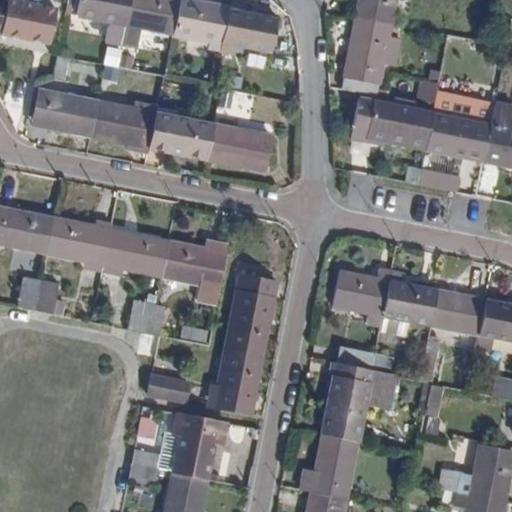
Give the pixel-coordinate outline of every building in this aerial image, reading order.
[(6,0),(0,33),(0,34),(50,45),(56,9),(16,1),(11,0),(6,0)] [(123,45),(127,25),(131,0),(80,0),(77,16),(113,24),(109,42),(123,45)] [(143,28),(174,35),(181,0),(131,0),(127,25),(123,45),(139,48),(143,28)] [(215,34),(223,36),(228,9),(182,0),(181,0),(174,35),(210,42),(213,42),(215,34)] [(360,0),(356,19),(390,25),(394,0),(360,0)] [(237,46),(270,53),(277,18),(228,9),(223,36),(220,51),(236,54),(237,46)] [(382,64),(395,66),(401,40),(387,37),(390,25),(356,19),(348,58),(353,59),(348,79),(344,78),(341,90),(355,92),(365,94),(366,90),(376,91),(382,64)] [(209,49),(220,51),(223,36),(215,34),(213,42),(210,42),(209,49)] [(120,81),(121,47),(106,47),(105,81),(120,81)] [(53,79),(64,81),(69,59),(58,56),(53,79)] [(440,83),(428,81),(424,101),(436,104),(438,94),(440,83)] [(52,129),(91,137),(98,102),(40,90),(33,119),(53,123),(52,129)] [(339,102),(352,105),(355,92),(341,90),(339,102)] [(434,115),(491,126),(495,106),(438,94),(436,104),(434,115)] [(352,134),(427,149),(434,115),(374,102),(359,99),(352,134)] [(150,150),(151,144),(157,114),(98,102),(91,137),(130,145),(129,151),(149,155),(150,150)] [(503,165),(511,166),(511,130),(511,125),(511,106),(496,104),(495,106),(491,126),(486,155),(505,158),(503,165)] [(169,154),(207,161),(213,126),(213,125),(157,114),(151,144),(170,148),(169,154)] [(466,151),(486,155),(491,126),(434,115),(427,149),(465,157),(466,151)] [(247,162),(265,166),(271,137),(213,125),(213,126),(207,161),(245,169),(247,162)] [(150,150),(169,154),(170,148),(151,144),(150,150)] [(494,191),(499,164),(486,162),(482,188),(494,191)] [(420,185),(457,192),(460,177),(423,169),(420,185)] [(0,243),(46,253),(53,219),(0,208),(0,243)] [(103,265),(104,259),(110,231),(95,228),(53,219),(46,253),(84,261),(103,265)] [(95,228),(110,231),(112,223),(98,219),(95,228)] [(123,269),(160,277),(167,242),(110,231),(104,259),(124,263),(123,269)] [(198,300),(217,304),(227,255),(167,242),(160,277),(201,285),(198,300)] [(121,276),(123,269),(124,263),(104,259),(103,265),(101,273),(121,276)] [(82,269),(101,273),(103,265),(84,261),(82,269)] [(382,325),(383,317),(390,283),(392,272),(382,270),(380,281),(342,273),(335,307),(371,314),(369,323),(382,325)] [(390,283),(405,286),(407,275),(392,272),(390,283)] [(213,408),(250,415),(277,282),(239,275),(217,385),(213,408)] [(383,317),(431,327),(438,293),(405,286),(390,283),(383,317)] [(19,309),(34,312),(39,287),(25,284),(19,309)] [(34,312),(58,317),(61,301),(51,299),(53,290),(39,287),(34,312)] [(471,328),(481,330),(487,303),(438,293),(431,327),(470,335),(471,328)] [(129,331),(149,335),(155,306),(136,301),(129,331)] [(511,307),(487,303),(481,330),(480,337),(511,342),(511,307)] [(149,335),(158,337),(164,308),(155,306),(149,335)] [(180,338),(204,343),(207,331),(183,326),(180,338)] [(428,338),(478,347),(480,337),(481,330),(471,328),(470,335),(431,327),(428,338)] [(338,364),(372,371),(375,355),(341,347),(338,364)] [(331,397),(336,398),(340,379),(336,378),(338,364),(333,363),(326,396),(331,397)] [(324,435),(357,442),(364,404),(370,378),(395,384),(396,376),(372,371),(338,364),(336,378),(340,379),(336,398),(331,397),(324,435)] [(146,394),(184,402),(187,385),(150,377),(146,394)] [(364,404),(390,409),(395,384),(370,378),(364,404)] [(511,400),(511,384),(495,382),(493,397),(511,400)] [(206,406),(213,408),(217,385),(212,383),(206,406)] [(427,407),(440,409),(445,386),(432,384),(427,407)] [(426,413),(438,416),(440,409),(427,407),(426,413)] [(172,474),(207,481),(214,443),(222,444),(226,425),(176,414),(172,434),(179,436),(172,474)] [(317,494),(345,500),(357,442),(324,435),(316,472),(315,480),(305,478),(302,491),(317,494)] [(457,493),(504,503),(511,462),(511,453),(480,447),(473,477),(445,471),(441,490),(457,493)] [(132,465),(157,470),(160,456),(135,451),(132,465)] [(129,480),(153,486),(157,470),(132,465),(129,480)] [(305,478),(315,480),(316,472),(306,470),(305,478)] [(200,511),(207,481),(172,474),(163,511),(200,511)] [(501,511),(504,503),(457,493),(454,507),(467,509),(466,511),(501,511)] [(342,511),(345,500),(317,494),(313,511),(342,511)]
